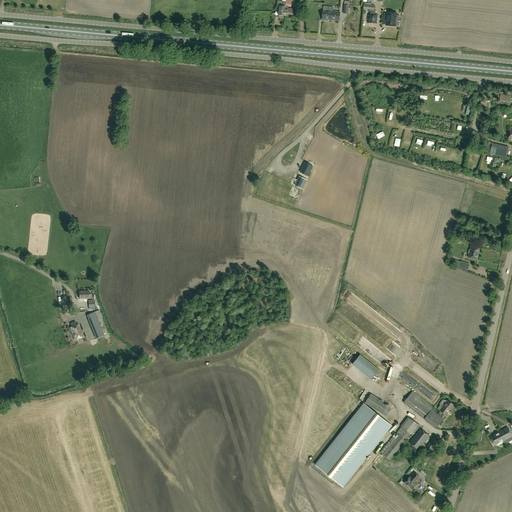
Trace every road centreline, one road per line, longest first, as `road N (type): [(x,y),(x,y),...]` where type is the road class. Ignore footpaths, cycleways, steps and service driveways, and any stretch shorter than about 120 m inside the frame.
road 1 (unclassified): [(511,62),(0,13)]
road 2 (unclassified): [(511,82),(0,35)]
road 3 (primary): [(511,72),(0,25)]
road 4 (tertiary): [(449,511),(511,249)]
